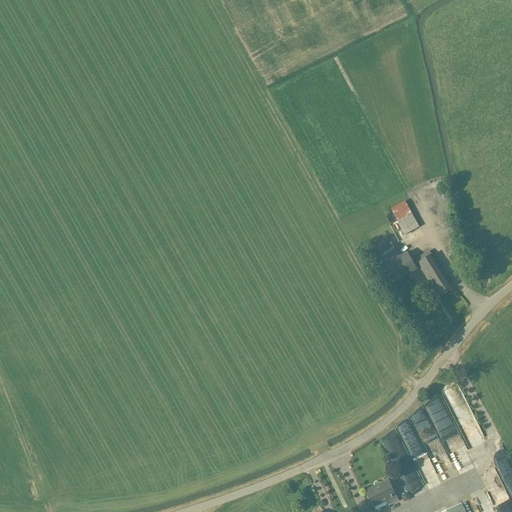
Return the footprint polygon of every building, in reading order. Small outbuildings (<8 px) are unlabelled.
[(419,227),(405,201),(391,209),(405,235),(419,227)] [(365,253),(375,271),(386,289),(418,270),(407,252),(399,256),(389,239),(365,253)] [(439,293),(451,286),(432,255),(430,251),(418,258),(421,262),(418,263),(433,288),(435,286),(439,293)] [(425,284),(417,289),(422,296),(430,290),(425,284)] [(456,384),(441,391),(450,411),(465,404),(456,384)] [(467,452),(445,398),(427,405),(449,459),(467,452)] [(417,471),(430,465),(411,421),(398,427),(417,471)] [(395,432),(382,438),(392,461),(406,455),(395,432)] [(398,501),(388,480),(366,491),(373,507),(386,501),(389,505),(398,501)] [(490,486),(502,509),(511,504),(500,481),(490,486)] [(494,511),(483,491),(473,497),(481,511),(494,511)]
